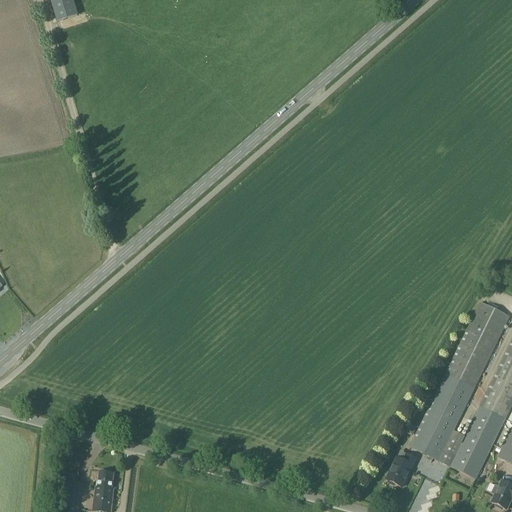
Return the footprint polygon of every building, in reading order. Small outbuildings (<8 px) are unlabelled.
[(50,0),(57,23),(78,17),(72,0),(50,0)] [(480,304),(410,449),(438,463),(450,468),(476,481),(505,420),(511,406),(511,344),(480,407),(465,438),(453,433),(509,318),(480,304)] [(511,427),(497,459),(511,466),(511,427)] [(77,434),(72,441),(80,446),(84,439),(77,434)] [(397,459),(386,482),(401,489),(415,460),(405,454),(401,461),(397,459)] [(96,488),(92,511),(110,511),(114,490),(112,490),(114,475),(100,473),(98,488),(96,488)] [(511,487),(500,482),(497,488),(494,487),(491,494),(494,496),(490,504),(494,506),(494,508),(500,511),(501,509),(505,511),(511,498),(511,487)] [(63,484),(60,505),(71,506),(74,485),(63,484)]
